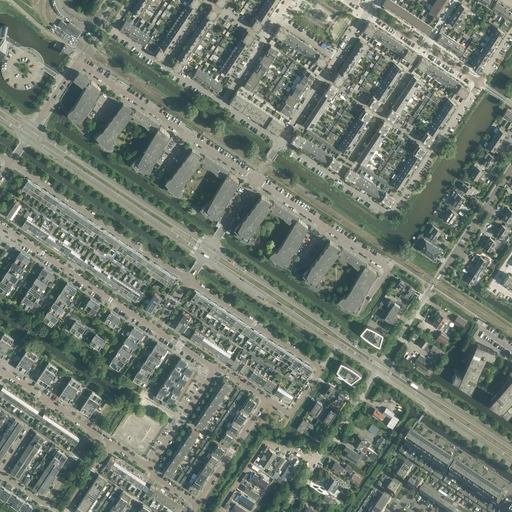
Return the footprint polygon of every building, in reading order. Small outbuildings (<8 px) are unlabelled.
[(149,4),(142,0),(139,0),(138,3),(146,8),(149,4)] [(397,4),(394,1),(392,0),(387,8),(391,10),(391,11),(392,11),(397,4)] [(493,2),(490,1),(490,0),(483,0),(481,3),(483,4),(484,3),(487,5),(486,7),(488,8),(493,2)] [(274,6),(266,1),(263,5),(272,10),(274,6)] [(444,6),(436,1),(433,5),(441,11),(444,6)] [(496,13),(501,5),(500,4),(500,3),(497,1),(495,4),(493,2),(488,8),(491,10),(492,8),(495,10),(494,12),(496,13)] [(197,7),(188,2),(186,6),(194,11),(197,7)] [(146,8),(138,3),(135,7),(143,12),(146,8)] [(402,7),(401,6),(397,4),(392,11),(393,12),(397,14),(402,7)] [(469,9),(461,4),(460,6),(459,6),(458,8),(466,14),(469,9)] [(272,10),(263,5),(261,9),(269,14),(272,10)] [(441,11),(433,5),(430,10),(436,14),(438,15),(441,11)] [(502,15),(507,7),(503,5),(503,6),(501,5),(496,13),(497,14),(499,13),(502,15)] [(194,11),(186,6),(183,10),(192,15),(194,11)] [(215,20),(221,11),(212,6),(207,14),(215,20)] [(143,12),(135,7),(132,11),(141,17),(143,12)] [(407,10),(404,8),(402,7),(397,14),(401,17),(402,18),(407,10)] [(505,20),(511,12),(509,11),(510,10),(507,7),(502,15),(505,17),(504,19),(505,20)] [(466,14),(458,8),(456,11),(455,13),(463,18),(466,14)] [(269,14),(261,9),(258,13),(266,18),(269,14)] [(192,15),(183,10),(180,14),(189,19),(192,15)] [(412,14),(411,13),(407,10),(402,18),(403,19),(403,18),(407,21),(412,14)] [(266,18),(258,13),(255,17),(264,22),(266,18)] [(463,18),(455,13),(454,15),(453,15),(451,17),(460,23),(463,18)] [(189,19),(180,14),(178,18),(186,23),(189,19)] [(215,20),(207,14),(204,18),(213,24),(215,20)] [(417,17),(414,15),(412,14),(407,21),(411,24),(412,25),(417,17)] [(258,30),(264,22),(255,17),(250,25),(258,30)] [(422,20),(421,19),(417,17),(412,25),(413,25),(417,28),(422,20)] [(460,23),(451,17),(450,20),(449,22),(457,28),(460,23)] [(186,23),(178,18),(175,22),(184,27),(186,23)] [(213,24),(204,18),(201,22),(210,28),(213,24)] [(82,31),(69,22),(68,24),(61,20),(58,25),(77,38),(82,31)] [(124,32),(130,23),(126,20),(120,29),(124,32)] [(427,24),(424,21),(422,20),(417,28),(421,30),(421,31),(422,31),(427,24)] [(184,27),(175,22),(172,26),(181,31),(184,27)] [(210,28),(201,22),(199,26),(207,32),(210,28)] [(371,36),(377,27),(368,22),(363,30),(371,36)] [(128,34),(134,26),(130,23),(124,32),(128,34)] [(428,34),(433,27),(427,24),(422,31),(423,32),(428,34)] [(9,42),(7,41),(1,36),(2,36),(2,35),(4,33),(3,33),(1,32),(3,30),(4,31),(5,31),(7,27),(3,28),(5,26),(0,26),(0,56),(9,42)] [(132,37),(138,28),(134,26),(128,34),(132,37)] [(181,31),(172,26),(170,30),(178,36),(181,31)] [(207,32),(199,26),(196,30),(205,36),(207,32)] [(283,40),(288,32),(280,26),(274,35),(283,40)] [(374,38),(380,30),(377,27),(371,36),(374,38)] [(136,40),(142,31),(138,28),(132,37),(136,40)] [(505,33),(498,28),(495,31),(494,30),(493,32),(501,37),(502,36),(503,36),(505,33)] [(250,43),(255,35),(247,29),(241,37),(250,43)] [(178,36),(170,30),(167,34),(175,39),(178,36)] [(205,36),(196,30),(193,34),(202,40),(205,36)] [(378,41),(384,32),(380,30),(374,38),(378,41)] [(440,30),(436,36),(439,37),(437,41),(439,43),(440,42),(442,43),(447,35),(440,30)] [(140,42),(146,34),(142,31),(136,40),(140,42)] [(287,43),(292,35),(288,32),(283,40),(287,43)] [(381,43),(387,34),(384,32),(378,41),(381,43)] [(501,37),(493,32),(489,37),(499,43),(501,39),(500,39),(501,37)] [(145,45),(150,36),(146,34),(140,42),(145,45)] [(175,39),(167,34),(164,38),(173,43),(175,39)] [(202,40),(193,34),(191,38),(199,44),(202,40)] [(385,45),(391,37),(387,34),(381,43),(385,45)] [(290,46),(296,37),(292,35),(287,43),(290,46)] [(446,47),(452,38),(447,35),(442,43),(444,44),(443,45),(446,47)] [(250,43),(241,37),(239,41),(247,47),(250,43)] [(294,48),(300,40),(296,37),(290,46),(294,48)] [(388,48),(394,39),(391,37),(385,45),(388,48)] [(499,43),(489,37),(486,41),(494,47),(495,45),(496,46),(499,43)] [(173,43),(164,38),(162,42),(170,47),(173,43)] [(199,44),(191,38),(188,42),(197,48),(199,44)] [(451,49),(456,41),(452,38),(446,47),(448,48),(449,48),(451,49)] [(392,50),(398,41),(394,39),(388,48),(392,50)] [(298,51),(304,42),(300,40),(294,48),(298,51)] [(368,45),(360,40),(357,44),(366,50),(368,45)] [(247,47),(239,41),(236,45),(245,51),(247,47)] [(396,52),(401,44),(398,41),(392,50),(396,52)] [(455,53),(461,44),(456,41),(451,49),(453,50),(452,51),(455,53)] [(493,48),(494,47),(486,41),(483,46),(485,47),(492,52),(494,49),(493,48)] [(73,50),(66,45),(65,44),(64,45),(63,45),(63,46),(56,42),(53,46),(60,51),(59,53),(62,52),(63,50),(70,54),(73,50)] [(170,47),(162,42),(159,46),(168,51),(170,47)] [(197,48),(188,42),(185,46),(194,52),(197,48)] [(302,54),(308,45),(304,42),(298,51),(302,54)] [(366,50),(357,44),(354,48),(363,54),(366,50)] [(399,55),(405,46),(401,44),(396,52),(399,55)] [(460,55),(465,47),(461,44),(455,53),(457,54),(458,54),(460,55)] [(245,51),(236,45),(234,49),(242,55),(245,51)] [(279,50),(271,45),(268,49),(276,55),(279,50)] [(306,56),(312,48),(308,45),(302,54),(306,56)] [(162,60),(168,51),(159,46),(154,54),(162,60)] [(194,52),(185,46),(183,50),(191,56),(194,52)] [(402,57),(408,48),(405,46),(399,55),(402,57)] [(485,47),(483,50),(481,49),(480,51),(488,56),(489,55),(490,55),(492,52),(485,47)] [(310,59),(316,50),(312,48),(306,56),(310,59)] [(363,54),(354,48),(352,52),(360,58),(363,54)] [(411,62),(416,54),(408,48),(402,57),(411,62)] [(242,55),(234,49),(231,53),(239,59),(242,55)] [(276,55),(268,49),(266,53),(274,59),(276,55)] [(191,56),(183,50),(180,54),(189,60),(191,56)] [(314,62),(320,53),(316,50),(310,59),(314,62)] [(487,58),(488,56),(480,51),(479,52),(481,54),(479,57),(486,62),(488,58),(487,58)] [(360,58),(352,52),(349,56),(358,62),(360,58)] [(239,59),(231,53),(228,57),(237,63),(239,59)] [(274,59),(266,53),(263,57),(271,63),(274,59)] [(323,67),(328,59),(320,53),(314,62),(323,67)] [(189,60),(180,54),(177,58),(186,64),(189,60)] [(358,62),(349,56),(346,60),(355,66),(358,62)] [(237,63),(228,57),(225,61),(234,67),(237,63)] [(271,63),(263,57),(260,61),(268,67),(271,63)] [(424,71),(430,63),(422,57),(416,66),(424,71)] [(486,62),(479,57),(476,60),(475,59),(474,60),(482,66),(483,64),(484,65),(486,62)] [(180,72),(186,64),(177,58),(172,66),(180,72)] [(355,66),(346,60),(344,64),(352,70),(355,66)] [(481,67),(482,66),(474,60),(473,62),(474,63),(472,66),(479,71),(482,68),(481,67)] [(234,67),(225,61),(223,65),(231,71),(234,67)] [(268,67),(260,61),(258,65),(266,71),(268,67)] [(403,68),(399,66),(395,63),(392,67),(400,72),(403,68)] [(428,74),(433,65),(430,63),(424,71),(428,74)] [(352,70),(344,64),(341,68),(349,74),(352,70)] [(231,71),(223,65),(220,69),(229,75),(231,71)] [(266,71),(258,65),(255,69),(263,75),(266,71)] [(431,76),(437,67),(433,65),(428,74),(431,76)] [(400,72),(392,67),(389,71),(397,76),(400,72)] [(435,78),(440,70),(437,67),(431,76),(435,78)] [(196,80),(202,71),(198,68),(192,77),(196,80)] [(349,74),(341,68),(338,72),(347,77),(349,74)] [(263,75),(255,69),(252,73),(260,79),(263,75)] [(315,74),(307,69),(304,73),(312,78),(315,74)] [(438,81),(444,72),(440,70),(435,78),(438,81)] [(200,82),(206,74),(202,71),(196,80),(200,82)] [(397,76),(389,71),(386,75),(395,80),(397,76)] [(95,97),(98,94),(97,92),(99,91),(101,88),(92,81),(88,79),(88,78),(90,79),(91,79),(80,72),(78,74),(77,75),(74,78),(79,82),(83,85),(85,83),(89,86),(86,90),(87,91),(82,96),(83,97),(78,103),(79,103),(76,107),(75,106),(73,108),(68,112),(74,119),(76,118),(80,121),(86,113),(86,111),(88,110),(90,107),(90,105),(92,103),(94,100),(94,98),(95,97)] [(341,86),(347,77),(338,72),(333,80),(341,86)] [(442,83),(447,74),(444,72),(438,81),(442,83)] [(260,79),(252,73),(250,77),(258,83),(260,79)] [(312,78),(304,73),(301,77),(309,82),(312,78)] [(204,85),(210,76),(206,74),(200,82),(204,85)] [(445,85),(451,77),(447,74),(442,83),(445,85)] [(395,80),(386,75),(384,79),(392,84),(395,80)] [(422,81),(415,76),(414,75),(411,80),(419,85),(422,81)] [(208,87),(214,79),(210,76),(204,85),(208,87)] [(258,83),(250,77),(247,81),(255,87),(258,83)] [(309,82),(301,77),(298,81),(306,86),(309,82)] [(449,88),(454,79),(451,77),(445,85),(449,88)] [(212,90),(218,82),(214,79),(208,87),(212,90)] [(392,84),(384,79),(381,83),(389,88),(392,84)] [(452,90),(458,81),(454,79),(449,88),(452,90)] [(419,85),(411,80),(408,84),(416,89),(419,85)] [(255,87),(247,81),(244,86),(252,91),(255,87)] [(306,86),(298,81),(296,85),(304,90),(306,86)] [(455,92),(461,84),(458,81),(452,90),(455,92)] [(217,93),(222,85),(218,82),(212,90),(217,93)] [(389,88),(381,83),(378,87),(386,92),(389,88)] [(341,91),(331,85),(330,84),(325,92),(333,98),(335,94),(338,96),(341,91)] [(416,89),(408,84),(405,88),(413,93),(416,89)] [(464,98),(470,89),(461,84),(455,92),(464,98)] [(304,90),(296,85),(293,89),(301,94),(304,90)] [(386,92),(378,87),(376,91),(384,96),(386,92)] [(413,93),(405,88),(403,92),(411,97),(413,93)] [(301,94),(293,89),(290,93),(298,98),(301,94)] [(242,110),(249,99),(237,91),(230,102),(242,110)] [(384,96),(376,91),(373,95),(381,100),(384,96)] [(333,98),(325,92),(322,96),(330,102),(333,98)] [(411,97),(403,92),(400,96),(408,101),(411,97)] [(298,98),(290,93),(288,97),(296,102),(298,98)] [(376,109),(381,100),(373,95),(371,99),(368,97),(365,102),(376,109)] [(330,102),(322,96),(320,100),(328,106),(330,102)] [(408,101),(400,96),(397,100),(405,105),(408,101)] [(296,102),(288,97),(285,101),(293,106),(296,102)] [(254,118),(261,107),(249,99),(242,110),(254,118)] [(456,104),(448,99),(446,103),(454,108),(456,104)] [(328,106),(320,100),(317,104),(325,110),(328,106)] [(405,105),(397,100),(395,104),(403,109),(405,105)] [(293,106),(285,101),(282,105),(290,110),(293,106)] [(113,141),(117,134),(115,133),(118,129),(119,130),(122,123),(123,124),(127,117),(127,118),(130,114),(135,116),(133,119),(138,121),(140,121),(141,122),(143,124),(148,117),(136,109),(136,110),(138,111),(137,112),(134,109),(123,103),(122,106),(121,108),(119,108),(117,112),(117,114),(115,114),(113,118),(113,120),(110,120),(109,124),(108,126),(106,126),(103,132),(101,132),(97,136),(100,139),(99,141),(104,144),(104,146),(113,148),(114,143),(113,141)] [(454,108),(446,103),(443,107),(451,112),(454,108)] [(325,110),(317,104),(314,108),(322,114),(325,110)] [(403,109),(395,104),(392,108),(400,113),(403,109)] [(290,110),(282,105),(280,109),(288,114),(290,110)] [(368,121),(373,113),(362,106),(360,110),(362,112),(360,115),(368,121)] [(266,126),(273,115),(261,107),(254,118),(266,126)] [(451,112),(443,107),(440,111),(448,116),(451,112)] [(322,114),(314,108),(311,112),(319,118),(322,114)] [(397,117),(400,113),(392,108),(387,116),(397,123),(400,119),(397,117)] [(507,118),(511,112),(507,109),(503,115),(507,118)] [(448,116),(440,111),(438,115),(446,120),(448,116)] [(319,118),(311,112),(309,116),(317,122),(319,118)] [(278,134),(285,124),(273,115),(266,126),(278,134)] [(368,121),(360,115),(357,119),(365,125),(368,121)] [(446,120),(438,115),(435,119),(443,124),(446,120)] [(317,122),(309,116),(306,120),(314,126),(317,122)] [(163,144),(164,143),(167,140),(166,138),(168,137),(170,134),(161,127),(160,127),(157,124),(159,125),(148,117),(143,124),(146,125),(148,126),(148,128),(152,131),(153,129),(158,132),(155,136),(155,137),(151,142),(152,143),(147,149),(148,149),(145,153),(144,152),(139,158),(137,158),(132,161),(138,169),(139,167),(144,171),(146,169),(150,171),(152,166),(151,164),(155,159),(155,157),(157,156),(159,153),(159,151),(160,149),(163,146),(163,144)] [(365,125),(357,119),(354,123),(362,129),(365,125)] [(443,124),(435,119),(432,123),(440,128),(443,124)] [(314,126),(306,120),(303,125),(311,130),(314,126)] [(394,127),(391,124),(384,120),(381,124),(382,125),(389,130),(392,131),(394,127)] [(362,129),(354,123),(352,128),(360,133),(362,129)] [(440,128),(432,123),(429,127),(437,132),(440,128)] [(389,130),(382,125),(381,124),(379,128),(387,133),(389,130)] [(437,132),(429,127),(427,131),(435,136),(437,132)] [(360,133),(352,128),(349,132),(357,137),(360,133)] [(387,133),(379,128),(376,132),(384,137),(387,133)] [(503,137),(506,133),(499,128),(496,133),(503,137)] [(429,144),(435,136),(427,131),(424,135),(422,133),(419,137),(429,144)] [(357,137),(349,132),(346,136),(354,141),(357,137)] [(384,137),(376,132),(373,136),(381,141),(384,137)] [(301,147),(306,139),(297,133),(291,141),(301,147)] [(503,137),(496,133),(493,137),(500,142),(503,137)] [(354,141),(346,136),(343,140),(351,145),(354,141)] [(381,141),(373,136),(370,140),(378,146),(381,141)] [(500,142),(493,137),(490,142),(497,146),(500,142)] [(305,150),(311,142),(306,139),(301,147),(305,150)] [(351,145),(343,140),(341,144),(349,149),(351,145)] [(378,146),(370,140),(368,144),(376,150),(378,146)] [(421,157),(427,148),(416,141),(413,146),(416,147),(413,151),(421,157)] [(310,153),(315,145),(311,142),(305,150),(310,153)] [(494,151),(497,146),(490,142),(487,147),(494,151)] [(349,149),(341,144),(338,148),(346,153),(349,149)] [(376,150),(368,144),(365,148),(373,154),(376,150)] [(314,156),(320,148),(315,145),(310,153),(314,156)] [(319,159),(324,151),(320,148),(314,156),(319,159)] [(373,154),(365,148),(362,152),(370,158),(373,154)] [(182,187),(186,180),(184,179),(187,175),(188,176),(191,169),(192,170),(195,163),(196,164),(199,160),(203,162),(202,164),(207,167),(209,166),(210,168),(212,169),(217,163),(205,155),(207,157),(206,157),(203,155),(192,149),(191,152),(190,154),(188,154),(186,158),(186,160),(184,160),(182,164),(181,166),(179,166),(177,169),(177,171),(175,172),(172,178),(170,178),(166,182),(169,185),(168,187),(173,190),(173,192),(182,194),(183,189),(182,187)] [(323,162),(329,154),(324,151),(319,159),(323,162)] [(421,157),(413,151),(411,155),(419,161),(421,157)] [(370,158),(362,152),(360,156),(368,162),(370,158)] [(497,159),(486,152),(483,156),(486,158),(492,162),(493,160),(495,161),(497,159)] [(328,165),(333,157),(329,154),(323,162),(328,165)] [(419,161),(411,155),(408,159),(416,165),(419,161)] [(368,162),(360,156),(357,160),(365,166),(368,162)] [(337,171),(342,163),(333,157),(328,165),(337,171)] [(489,167),(492,162),(486,158),(481,165),(483,166),(484,164),(489,167)] [(416,165),(408,159),(405,163),(413,169),(416,165)] [(221,189),(216,195),(217,195),(214,199),(213,198),(208,204),(206,204),(201,207),(207,215),(213,217),(219,217),(221,212),(220,210),(224,205),(224,203),(226,202),(228,199),(228,196),(229,195),(232,192),(231,190),(233,189),(235,186),(235,184),(237,182),(239,180),(229,173),(226,170),(228,171),(217,163),(212,169),(215,171),(216,172),(217,174),(221,177),(222,175),(227,178),(224,182),(224,183),(220,188),(221,189)] [(413,169),(405,163),(403,167),(411,173),(413,169)] [(483,170),(481,169),(483,166),(481,165),(479,168),(477,166),(474,171),(480,175),(483,170)] [(411,173),(403,167),(400,171),(408,177),(411,173)] [(354,182),(359,174),(350,168),(344,176),(354,182)] [(384,180),(371,171),(369,174),(382,183),(384,180)] [(408,177),(400,171),(397,175),(405,181),(408,177)] [(479,177),(480,175),(474,171),(470,175),(478,181),(480,178),(479,177)] [(358,185),(363,177),(359,174),(354,182),(358,185)] [(405,181),(397,175),(395,179),(403,185),(405,181)] [(363,188),(368,180),(363,177),(358,185),(363,188)] [(27,191),(32,183),(33,182),(27,178),(23,183),(25,184),(22,188),(27,191)] [(403,185),(395,179),(392,184),(400,189),(403,185)] [(367,191),(373,183),(368,180),(363,188),(367,191)] [(31,194),(37,185),(33,182),(32,183),(27,191),(31,194)] [(372,194),(377,186),(373,183),(367,191),(372,194)] [(474,190),(471,188),(472,186),(469,184),(468,185),(465,184),(464,187),(461,185),(458,190),(464,193),(465,191),(471,194),(474,190)] [(37,185),(31,194),(36,197),(42,188),(37,185)] [(376,197),(382,189),(377,186),(372,194),(376,197)] [(40,200),(46,191),(42,188),(36,197),(40,200)] [(381,200),(386,192),(382,189),(376,197),(381,200)] [(45,203),(50,195),(51,194),(46,191),(40,200),(45,203)] [(390,206),(395,198),(386,192),(381,200),(390,206)] [(49,206),(55,197),(51,194),(50,195),(45,203),(49,206)] [(466,199),(458,194),(455,198),(462,202),(463,201),(464,202),(466,199)] [(251,233),(255,226),(254,225),(256,221),(257,222),(260,215),(261,216),(265,209),(266,210),(268,206),(273,208),(272,211),(276,213),(278,212),(279,214),(282,216),(286,209),(274,201),(274,202),(276,203),(275,203),(272,201),(262,195),(260,198),(260,200),(257,200),(256,204),(255,206),(253,206),(251,210),(251,212),(249,212),(247,216),(246,218),(244,218),(241,224),(239,224),(235,228),(238,231),(237,233),(243,236),(242,238),(251,240),(252,235),(251,233)] [(54,209),(59,201),(60,200),(55,197),(49,206),(54,209)] [(458,207),(462,202),(455,198),(452,203),(455,205),(453,207),(455,208),(457,206),(458,207)] [(17,212),(22,204),(14,199),(10,207),(17,212)] [(58,212),(64,203),(60,200),(59,201),(54,209),(58,212)] [(63,215),(68,207),(69,206),(64,203),(58,212),(63,215)] [(67,218),(73,209),(69,206),(68,207),(63,215),(67,218)] [(12,219),(17,212),(10,207),(5,214),(12,219)] [(458,214),(453,211),(455,208),(453,207),(451,210),(450,209),(447,214),(454,218),(458,214)] [(72,221),(77,213),(78,212),(73,209),(67,218),(72,221)] [(301,236),(302,235),(305,232),(304,230),(306,229),(308,226),(299,219),(295,216),(297,217),(298,217),(286,209),(282,216),(284,217),(286,218),(286,220),(290,223),(292,221),(296,224),(293,228),(294,229),(289,234),(290,235),(285,241),(286,241),(283,245),(282,244),(277,250),(275,250),(270,253),(276,261),(278,259),(282,263),(284,261),(288,263),(290,258),(289,256),(294,251),(293,249),(295,248),(297,245),(297,242),(299,241),(301,238),(301,236)] [(76,224),(82,215),(78,212),(77,213),(72,221),(76,224)] [(511,223),(511,224),(511,223),(511,217),(506,213),(503,218),(507,221),(506,223),(511,227),(511,226),(511,223)] [(447,214),(444,218),(448,221),(447,223),(454,227),(456,225),(454,223),(455,221),(453,220),(454,219),(447,214)] [(82,215),(76,224),(81,227),(87,218),(82,215)] [(27,228),(32,221),(27,218),(22,225),(27,228)] [(85,230),(91,221),(87,218),(81,227),(85,230)] [(31,231),(36,224),(32,221),(27,228),(31,231)] [(85,230),(90,233),(96,224),(91,221),(85,230)] [(507,234),(511,227),(506,223),(504,226),(502,225),(499,229),(507,234)] [(36,234),(41,227),(36,224),(31,231),(36,234)] [(95,236),(101,227),(96,224),(90,233),(95,236)] [(443,232),(432,225),(429,229),(438,235),(439,233),(441,235),(443,232)] [(40,237),(45,230),(41,227),(36,234),(40,237)] [(496,228),(493,232),(498,235),(496,238),(498,239),(504,243),(509,236),(507,234),(499,229),(496,228)] [(97,238),(102,241),(108,232),(103,229),(97,238)] [(435,240),(438,235),(429,229),(426,234),(427,235),(425,237),(431,241),(433,239),(435,240)] [(45,240),(50,233),(45,230),(40,237),(45,240)] [(107,244),(113,235),(108,232),(102,241),(107,244)] [(49,243),(54,236),(50,233),(45,240),(49,243)] [(107,244),(111,247),(117,238),(113,235),(107,244)] [(54,246),(59,239),(54,236),(49,243),(54,246)] [(490,237),(487,242),(493,246),(494,247),(496,248),(500,242),(497,240),(495,239),(494,240),(490,237)] [(116,250),(122,241),(117,238),(111,247),(116,250)] [(58,249),(63,242),(59,239),(54,246),(58,249)] [(439,249),(424,239),(419,247),(424,250),(422,252),(422,253),(432,259),(433,256),(434,257),(437,253),(436,252),(439,249)] [(484,240),(481,245),(482,246),(491,251),(494,247),(493,246),(487,242),(484,240)] [(116,250),(120,253),(126,244),(122,241),(116,250)] [(320,279),(324,272),(322,271),(324,267),(325,267),(329,261),(330,261),(333,255),(334,255),(336,251),(341,254),(340,256),(344,258),(346,258),(348,260),(350,261),(354,255),(343,247),(342,247),(344,248),(344,249),(340,247),(330,241),(328,243),(328,245),(326,246),(324,249),(324,251),(321,252),(320,255),(319,257),(317,258),(315,261),(315,263),(313,264),(309,270),(307,270),(303,274),(307,277),(306,279),(311,282),(311,284),(319,286),(321,281),(320,279)] [(63,252),(68,245),(63,242),(58,249),(63,252)] [(125,256),(131,247),(126,244),(120,253),(125,256)] [(67,255),(72,248),(68,245),(63,252),(67,255)] [(125,256),(129,259),(135,250),(131,247),(125,256)] [(72,258),(77,251),(72,248),(67,255),(72,258)] [(134,262),(140,253),(135,250),(129,259),(134,262)] [(17,256),(14,261),(19,264),(25,254),(21,251),(19,253),(17,252),(15,255),(17,256)] [(76,261),(81,254),(77,251),(72,258),(76,261)] [(134,262),(138,265),(144,256),(140,253),(134,262)] [(24,267),(30,257),(25,254),(19,264),(24,267)] [(9,266),(17,256),(15,255),(8,265),(9,266)] [(369,282),(371,281),(373,278),(373,275),(374,274),(376,272),(367,264),(363,262),(364,261),(366,263),(366,262),(354,255),(350,261),(352,263),(354,263),(355,265),(358,268),(360,267),(364,270),(361,274),(362,274),(358,280),(358,281),(354,286),(355,287),(352,291),(350,289),(345,296),(343,296),(339,299),(344,306),(346,305),(351,309),(352,307),(356,309),(359,304),(358,302),(362,297),(364,296),(364,295),(363,293),(366,290),(365,288),(367,287),(369,284),(369,282)] [(143,268),(149,259),(144,256),(138,265),(143,268)] [(479,259),(477,261),(485,266),(488,261),(489,260),(485,257),(484,259),(481,256),(479,259)] [(86,268),(91,260),(86,257),(81,265),(86,268)] [(143,268),(147,271),(153,262),(149,259),(143,268)] [(90,271),(95,263),(91,260),(86,268),(90,271)] [(13,273),(19,264),(14,261),(8,270),(13,273)] [(481,270),(484,265),(485,266),(477,261),(474,266),(481,270)] [(152,274),(158,265),(153,262),(147,271),(152,274)] [(95,274),(100,266),(95,263),(90,271),(95,274)] [(18,276),(24,267),(19,264),(13,273),(18,276)] [(152,274),(156,277),(162,268),(158,265),(152,274)] [(99,277),(104,269),(100,266),(95,274),(99,277)] [(478,274),(481,270),(474,266),(471,270),(478,274)] [(42,279),(49,270),(44,267),(38,276),(42,279)] [(161,280),(167,271),(162,268),(156,277),(161,280)] [(104,280),(109,272),(104,269),(99,277),(104,280)] [(7,282),(13,273),(8,270),(2,279),(7,282)] [(47,282),(53,273),(49,270),(42,279),(47,282)] [(475,279),(478,274),(471,270),(468,275),(475,279)] [(161,280),(165,283),(171,274),(167,271),(161,280)] [(108,283),(113,275),(109,272),(104,280),(108,283)] [(12,285),(18,276),(13,273),(7,282),(12,285)] [(174,283),(177,278),(171,274),(165,283),(170,286),(173,282),(174,283)] [(511,287),(511,285),(511,275),(508,274),(501,284),(506,287),(507,284),(511,287)] [(113,286),(118,278),(113,275),(108,283),(113,286)] [(461,276),(459,279),(469,285),(471,283),(472,283),(475,279),(468,275),(468,276),(467,276),(466,275),(464,278),(461,276)] [(36,288),(42,279),(38,276),(32,285),(36,288)] [(117,289),(122,281),(118,278),(113,286),(117,289)] [(41,292),(47,282),(42,279),(36,288),(41,292)] [(403,292),(408,284),(400,279),(398,282),(395,287),(400,291),(403,292)] [(122,292),(127,284),(122,281),(117,289),(122,292)] [(5,295),(12,285),(7,282),(1,292),(5,295)] [(66,295),(72,285),(67,282),(61,292),(66,295)] [(126,295),(131,287),(127,284),(122,292),(126,295)] [(414,292),(415,289),(408,284),(403,292),(405,294),(404,294),(410,297),(414,292)] [(30,298),(36,288),(32,285),(26,294),(30,298)] [(70,298),(77,288),(72,285),(66,295),(70,298)] [(131,298),(136,290),(131,287),(126,295),(131,298)] [(35,301),(41,292),(36,288),(30,298),(35,301)] [(136,301),(140,294),(141,293),(136,290),(131,298),(136,301)] [(196,302),(201,294),(195,290),(191,295),(193,296),(189,301),(194,304),(196,302)] [(60,304),(66,295),(61,292),(55,301),(60,304)] [(157,305),(162,298),(155,293),(150,300),(157,305)] [(24,307),(30,298),(26,294),(19,304),(24,307)] [(200,305),(205,297),(201,294),(196,302),(200,305)] [(64,307),(70,298),(66,295),(60,304),(64,307)] [(89,310),(95,301),(91,298),(90,298),(88,297),(87,299),(89,300),(84,307),(89,310)] [(205,308),(210,300),(205,297),(200,305),(205,308)] [(29,310),(35,301),(30,298),(24,307),(29,310)] [(401,307),(390,299),(387,304),(391,307),(390,310),(395,313),(397,311),(398,312),(401,307)] [(153,312),(157,305),(150,300),(145,307),(153,312)] [(209,311),(214,303),(210,300),(205,308),(209,311)] [(53,313),(60,304),(55,301),(49,310),(53,313)] [(94,314),(100,304),(95,301),(89,310),(94,314)] [(214,314),(219,306),(214,303),(209,311),(214,314)] [(58,316),(64,307),(60,304),(53,313),(58,316)] [(218,317),(223,309),(219,306),(214,314),(218,317)] [(223,320),(228,312),(223,309),(218,317),(223,320)] [(398,319),(393,316),(395,313),(390,310),(388,309),(387,311),(385,310),(382,315),(394,324),(398,319)] [(47,323),(53,313),(49,310),(43,319),(47,323)] [(109,324),(115,314),(111,311),(104,321),(109,324)] [(187,321),(190,316),(183,311),(178,318),(187,324),(188,321),(187,321)] [(227,323),(232,315),(228,312),(223,320),(227,323)] [(438,312),(435,317),(436,318),(446,325),(447,326),(451,320),(450,320),(449,319),(440,313),(439,313),(438,312)] [(52,326),(58,316),(53,313),(47,323),(52,326)] [(114,327),(120,317),(115,314),(109,324),(114,327)] [(232,326),(237,318),(232,315),(227,323),(232,326)] [(462,327),(466,321),(458,315),(453,322),(462,327)] [(185,327),(187,324),(178,318),(173,326),(181,331),(184,326),(185,327)] [(236,329),(241,321),(237,318),(232,326),(236,329)] [(436,318),(432,323),(442,330),(444,331),(448,326),(447,326),(446,325),(436,318)] [(74,333),(81,323),(76,320),(75,321),(73,320),(72,322),(74,323),(69,330),(74,333)] [(241,332),(246,324),(241,321),(236,329),(240,332),(241,332)] [(79,336),(85,326),(81,323),(74,333),(79,336)] [(254,340),(259,332),(252,328),(246,324),(241,332),(240,332),(239,334),(244,337),(247,333),(248,334),(250,335),(247,339),(252,343),(254,340)] [(380,335),(379,334),(380,333),(382,334),(383,334),(381,333),(379,331),(377,330),(375,329),(373,328),(371,327),(369,326),(367,325),(366,326),(361,332),(362,333),(363,334),(364,335),(366,336),(367,338),(368,338),(371,340),(373,341),(374,342),(376,343),(379,345),(382,346),(385,339),(383,337),(382,336),(380,335)] [(133,339),(139,330),(134,327),(128,336),(133,339)] [(139,330),(133,339),(137,342),(140,344),(142,342),(139,340),(143,333),(139,330)] [(195,340),(200,333),(195,330),(190,337),(193,338),(192,339),(195,340)] [(447,340),(449,337),(441,331),(437,338),(445,343),(447,340)] [(259,332),(254,340),(258,343),(263,335),(259,332)] [(0,342),(3,345),(9,336),(5,333),(0,339),(0,342)] [(94,346),(101,337),(96,333),(90,343),(94,346)] [(199,343),(204,336),(200,333),(195,340),(199,343)] [(262,346),(268,338),(263,335),(258,343),(262,346)] [(8,348),(14,339),(9,336),(3,345),(8,348)] [(126,348),(133,339),(128,336),(122,345),(126,348)] [(204,346),(209,339),(204,336),(199,343),(204,346)] [(99,349),(105,340),(101,337),(94,346),(99,349)] [(267,349),(272,341),(268,338),(262,346),(267,349)] [(420,341),(418,343),(418,344),(419,344),(419,345),(428,351),(430,348),(435,352),(435,353),(438,355),(438,353),(443,356),(445,352),(433,343),(432,344),(423,338),(421,342),(420,341)] [(131,351),(137,342),(133,339),(126,348),(131,351)] [(208,349),(213,342),(209,339),(204,346),(208,349)] [(271,352),(277,344),(272,341),(267,349),(271,352)] [(156,355),(162,345),(157,342),(151,352),(156,355)] [(213,352),(218,345),(213,342),(208,349),(213,352)] [(475,383),(486,358),(487,356),(493,359),(495,355),(497,351),(477,342),(462,375),(455,372),(452,378),(459,381),(458,382),(471,391),(473,387),(474,384),(475,383)] [(276,355),(281,347),(277,344),(271,352),(276,355)] [(120,358),(126,348),(122,345),(116,354),(120,358)] [(161,358),(167,348),(162,345),(156,355),(161,358)] [(217,355),(222,348),(218,345),(213,352),(217,355)] [(280,358),(286,350),(281,347),(276,355),(280,358)] [(27,361),(33,351),(28,348),(22,357),(27,361)] [(125,361),(131,351),(126,348),(120,358),(125,361)] [(222,358),(227,351),(222,348),(217,355),(222,358)] [(285,361),(290,353),(286,350),(280,358),(285,361)] [(31,364),(37,354),(33,351),(27,361),(31,364)] [(241,360),(236,357),(234,359),(232,358),(230,356),(231,354),(227,351),(222,358),(226,361),(228,360),(230,361),(232,362),(231,364),(236,367),(241,360)] [(150,364),(156,355),(151,352),(145,361),(150,364)] [(289,364),(295,356),(290,353),(285,361),(289,364)] [(114,367),(120,358),(116,354),(109,364),(114,367)] [(427,371),(432,363),(420,354),(414,363),(427,371)] [(154,367),(161,358),(156,355),(150,364),(154,367)] [(294,367),(299,359),(295,356),(289,364),(294,367)] [(20,370),(27,361),(22,357),(16,367),(20,370)] [(119,370),(125,361),(120,358),(114,367),(119,370)] [(170,408),(191,370),(192,369),(187,366),(186,366),(188,362),(187,361),(187,362),(185,361),(186,361),(181,358),(156,395),(156,396),(153,395),(153,396),(153,397),(153,398),(154,398),(154,399),(154,400),(155,400),(155,401),(156,401),(157,402),(158,402),(159,402),(160,402),(161,402),(162,401),(163,401),(165,404),(165,405),(170,408)] [(298,370),(304,362),(299,359),(294,367),(298,370)] [(240,370),(245,363),(241,360),(236,367),(240,370)] [(25,373),(31,364),(27,361),(20,370),(25,373)] [(144,373),(150,364),(145,361),(139,370),(144,373)] [(47,374),(54,365),(49,362),(43,371),(47,374)] [(304,362),(298,370),(303,373),(308,365),(304,362)] [(360,374),(357,371),(355,370),(353,368),(352,367),(350,366),(347,365),(345,364),(345,363),(343,363),(341,362),(337,370),(338,371),(340,372),(341,374),(343,376),(346,377),(347,379),(350,380),(352,381),(351,381),(349,379),(350,378),(352,379),(354,380),(355,381),(357,381),(362,376),(361,375),(361,374),(360,374)] [(245,373),(250,366),(245,363),(240,370),(245,373)] [(148,376),(154,367),(150,364),(144,373),(148,376)] [(52,378),(58,368),(54,365),(47,374),(52,378)] [(306,379),(313,369),(308,365),(303,373),(301,375),(306,379)] [(249,376),(254,369),(250,366),(245,373),(249,376)] [(511,409),(507,405),(511,399),(511,366),(509,369),(511,372),(511,377),(493,397),(488,402),(501,411),(502,410),(507,415),(511,409)] [(254,379),(259,372),(254,369),(249,376),(254,379)] [(137,383),(144,373),(139,370),(133,379),(137,383)] [(41,384),(47,374),(43,371),(37,380),(41,384)] [(258,382),(263,375),(259,372),(254,379),(258,382)] [(142,386),(148,376),(144,373),(137,383),(142,386)] [(46,387),(52,378),(47,374),(41,384),(46,387)] [(263,385),(268,378),(263,375),(258,382),(263,385)] [(70,390),(76,380),(72,377),(66,386),(70,390)] [(267,388),(272,381),(268,378),(263,385),(267,388)] [(203,428),(220,403),(231,386),(233,387),(234,386),(224,379),(195,423),(203,428)] [(75,393),(81,384),(76,380),(70,390),(75,393)] [(272,391),(277,383),(272,380),(272,381),(267,388),(272,391)] [(281,398),(287,389),(284,387),(283,388),(279,385),(274,393),(281,398)] [(332,398),(337,390),(330,385),(325,393),(329,397),(330,396),(332,398)] [(64,399),(70,390),(66,386),(59,396),(64,399)] [(7,399),(12,392),(10,391),(8,389),(3,396),(7,399)] [(288,403),(293,395),(289,392),(289,391),(287,389),(281,398),(288,403)] [(69,402),(75,393),(70,390),(64,399),(69,402)] [(340,403),(345,395),(337,390),(332,398),(334,399),(334,400),(340,403)] [(91,403),(97,394),(92,391),(86,400),(91,403)] [(12,402),(17,395),(16,394),(14,393),(14,394),(12,392),(7,399),(12,402)] [(96,407),(102,397),(97,394),(91,403),(96,407)] [(16,405),(21,398),(19,397),(19,396),(17,395),(12,402),(16,405)] [(254,407),(257,402),(249,396),(246,402),(254,407)] [(21,408),(26,401),(25,400),(23,399),(23,400),(21,398),(16,405),(21,408)] [(85,413),(91,403),(86,400),(80,410),(85,413)] [(325,409),(323,408),(320,406),(322,404),(317,400),(311,410),(313,411),(312,413),(319,418),(325,409)] [(25,411),(30,404),(28,403),(28,402),(26,401),(21,408),(25,411)] [(254,407),(246,402),(243,406),(251,411),(254,407)] [(90,416),(96,407),(91,403),(85,413),(90,416)] [(30,414),(35,407),(34,406),(32,405),(32,406),(30,404),(25,411),(30,414)] [(251,411),(243,406),(240,410),(248,415),(251,411)] [(43,415),(38,412),(38,411),(39,409),(35,407),(30,414),(35,417),(36,416),(40,419),(39,420),(44,424),(49,416),(45,413),(43,415)] [(393,428),(399,418),(394,414),(395,413),(386,408),(383,413),(391,418),(387,424),(393,428)] [(329,422),(336,412),(331,409),(329,412),(329,411),(328,409),(327,411),(325,409),(319,418),(326,423),(327,421),(329,422)] [(385,415),(375,409),(372,414),(376,417),(376,418),(377,419),(378,418),(379,419),(380,416),(383,418),(385,415)] [(248,415),(240,410),(237,414),(245,420),(248,415)] [(245,420),(237,414),(234,419),(242,424),(245,420)] [(48,427),(53,420),(51,418),(49,417),(49,416),(44,424),(48,427)] [(23,424),(15,419),(12,423),(21,429),(22,427),(22,426),(23,424)] [(242,424),(234,419),(232,423),(239,428),(242,424)] [(318,428),(314,426),(303,419),(297,428),(304,433),(308,426),(316,431),(318,428)] [(53,430),(58,422),(57,422),(55,420),(55,421),(53,420),(48,427),(53,430)] [(57,433),(62,426),(60,424),(58,423),(58,422),(53,430),(57,433)] [(21,429),(12,423),(10,428),(18,433),(21,429)] [(239,428),(232,423),(229,427),(237,432),(239,428)] [(368,429),(376,434),(380,428),(372,423),(368,429)] [(62,436),(67,428),(66,428),(64,426),(64,427),(62,426),(57,433),(62,436)] [(237,432),(229,427),(226,431),(234,437),(237,432)] [(18,433),(10,428),(7,432),(15,438),(18,433)] [(66,439),(71,432),(69,430),(67,429),(67,428),(62,436),(66,439)] [(171,476),(188,450),(200,433),(191,428),(162,472),(173,478),(173,477),(171,476)] [(234,437),(226,431),(223,436),(231,441),(234,437)] [(15,438),(7,432),(4,436),(12,442),(15,438)] [(71,442),(76,434),(75,434),(73,432),(73,433),(71,432),(66,439),(71,442)] [(45,438),(37,433),(35,436),(35,435),(33,437),(42,443),(45,438)] [(76,445),(79,439),(80,437),(76,434),(71,442),(76,445)] [(404,444),(409,447),(416,437),(411,434),(404,444)] [(370,443),(358,435),(355,439),(367,447),(370,443)] [(12,442),(4,436),(1,440),(9,446),(12,442)] [(227,446),(231,441),(223,436),(219,441),(227,446)] [(375,444),(380,448),(386,440),(381,436),(379,439),(378,438),(377,440),(378,441),(375,444)] [(42,443),(33,437),(31,442),(39,447),(42,443)] [(409,447),(414,451),(421,440),(416,437),(409,447)] [(367,447),(355,439),(352,443),(365,451),(367,447)] [(9,446),(1,440),(0,442),(0,445),(7,450),(9,446)] [(414,451),(419,454),(425,443),(421,440),(414,451)] [(39,447),(31,442),(28,446),(36,451),(39,447)] [(419,454),(423,457),(430,447),(425,443),(419,454)] [(222,454),(226,449),(218,444),(214,449),(222,454)] [(36,451),(28,446),(25,450),(33,456),(36,451)] [(360,455),(346,446),(343,450),(347,452),(345,455),(355,462),(360,455)] [(423,457),(428,460),(435,450),(430,447),(423,457)] [(222,454),(214,449),(211,453),(219,459),(222,454)] [(267,468),(277,454),(269,449),(265,454),(263,453),(260,458),(262,459),(259,463),(267,468)] [(33,456),(25,450),(22,454),(30,460),(33,456)] [(68,457),(64,455),(63,454),(63,453),(63,452),(62,453),(58,450),(55,455),(64,461),(65,460),(66,460),(68,457)] [(428,460),(433,463),(440,453),(435,450),(428,460)] [(219,459),(211,453),(208,458),(216,463),(219,459)] [(433,463),(438,466),(444,456),(440,453),(433,463)] [(30,460),(22,454),(19,459),(20,459),(28,464),(30,460)] [(64,461),(55,455),(52,460),(61,466),(64,461)] [(438,466),(442,470),(449,459),(444,456),(438,466)] [(110,467),(115,460),(110,457),(105,464),(110,467)] [(216,463),(208,458),(206,462),(213,467),(216,463)] [(277,470),(284,460),(281,458),(278,462),(276,461),(274,464),(276,466),(274,468),(277,470)] [(28,464),(20,459),(19,459),(16,463),(25,468),(28,464)] [(442,470),(447,473),(454,463),(449,459),(442,470)] [(61,466),(52,460),(49,464),(58,470),(61,466)] [(114,471),(119,463),(115,460),(110,467),(114,471)] [(296,467),(286,461),(278,474),(287,480),(296,467)] [(413,467),(404,461),(400,466),(409,472),(413,467)] [(213,467),(206,462),(203,466),(211,471),(213,467)] [(339,474),(343,468),(335,462),(331,468),(339,474)] [(25,468),(16,463),(14,467),(22,473),(25,468)] [(119,473),(124,466),(119,463),(114,471),(119,473)] [(449,474),(454,477),(460,467),(455,463),(449,474)] [(58,470),(49,464),(46,469),(55,475),(58,470)] [(123,476),(128,469),(124,466),(119,473),(123,476)] [(211,471),(203,466),(200,470),(208,476),(211,471)] [(409,472),(400,466),(397,471),(406,477),(409,472)] [(22,473),(14,467),(12,469),(12,468),(10,471),(13,473),(15,474),(14,475),(18,478),(22,473)] [(454,477),(458,480),(465,470),(460,467),(454,477)] [(55,475),(46,469),(43,473),(52,479),(55,475)] [(128,479),(133,472),(128,469),(123,476),(128,479)] [(208,476),(200,470),(197,475),(205,480),(208,476)] [(458,480),(463,483),(470,473),(465,470),(458,480)] [(406,477),(397,471),(394,476),(403,482),(406,477)] [(132,482),(137,475),(133,472),(128,479),(132,482)] [(52,479),(43,473),(40,478),(49,484),(52,479)] [(263,489),(268,482),(262,478),(264,476),(260,473),(259,476),(254,473),(249,480),(263,489)] [(358,485),(362,479),(353,473),(349,479),(358,485)] [(463,483),(468,486),(475,476),(470,473),(463,483)] [(108,480),(100,475),(99,476),(98,476),(96,479),(105,485),(108,480)] [(137,485),(142,478),(137,475),(132,482),(137,485)] [(205,480),(197,475),(194,479),(202,484),(205,480)] [(341,482),(331,475),(329,478),(328,478),(327,479),(327,480),(327,481),(334,485),(336,482),(339,484),(341,482)] [(468,486),(473,490),(479,479),(475,476),(468,486)] [(412,488),(417,480),(413,477),(408,485),(412,488)] [(49,484),(40,478),(37,482),(46,488),(49,484)] [(156,487),(152,484),(151,484),(150,486),(148,485),(146,484),(145,483),(146,481),(142,478),(137,485),(141,489),(143,487),(145,489),(147,490),(146,492),(151,495),(156,487)] [(105,485),(96,479),(93,484),(94,484),(102,490),(105,485)] [(202,484),(194,479),(191,483),(199,488),(202,484)] [(473,490),(477,493),(484,483),(479,479),(473,490)] [(400,486),(391,480),(388,485),(397,491),(400,486)] [(416,491),(422,483),(417,480),(412,488),(416,491)] [(251,484),(246,481),(241,489),(257,500),(260,495),(252,490),(254,487),(250,485),(251,484)] [(332,488),(334,485),(327,481),(326,481),(325,483),(324,486),(330,490),(330,491),(332,493),(335,490),(332,488)] [(46,488),(37,482),(33,488),(38,491),(39,490),(40,491),(44,494),(46,490),(45,490),(46,488)] [(196,494),(199,488),(191,483),(188,489),(196,494)] [(477,493),(482,496),(489,486),(484,483),(477,493)] [(102,490),(94,484),(93,484),(90,488),(99,494),(102,490)] [(2,498),(9,487),(7,486),(6,488),(5,487),(4,486),(4,487),(2,485),(0,487),(0,496),(2,498)] [(397,491),(388,485),(385,490),(394,496),(397,491)] [(423,496),(429,488),(424,485),(419,493),(423,496)] [(482,496),(487,499),(494,489),(489,486),(482,496)] [(9,501),(14,493),(12,492),(11,491),(10,490),(11,489),(9,487),(2,498),(5,500),(6,501),(6,499),(9,501)] [(155,498),(160,490),(156,487),(151,495),(155,498)] [(99,494),(90,488),(87,493),(88,493),(96,499),(99,494)] [(428,498),(433,490),(429,488),(423,496),(428,498)] [(487,499),(492,502),(498,492),(494,489),(487,499)] [(160,501),(165,493),(160,490),(155,498),(160,501)] [(432,501),(437,493),(433,490),(428,498),(432,501)] [(131,496),(123,491),(120,495),(128,501),(131,496)] [(502,500),(501,499),(503,495),(498,492),(492,502),(497,506),(502,499),(502,500)] [(14,506),(22,496),(19,494),(20,495),(18,496),(17,495),(16,495),(15,494),(14,493),(9,501),(12,503),(11,504),(14,506)] [(96,499),(88,493),(87,493),(84,497),(93,503),(96,499)] [(164,504),(169,496),(165,493),(160,501),(164,504)] [(236,501),(250,510),(255,502),(241,493),(236,501)] [(436,504),(442,496),(437,493),(432,501),(436,504)] [(391,500),(382,494),(379,499),(388,505),(391,500)] [(128,501),(120,495),(117,499),(126,505),(128,501)] [(329,509),(331,505),(334,501),(325,495),(320,503),(329,509)] [(21,509),(27,502),(26,501),(26,502),(24,500),(22,499),(23,497),(24,497),(22,496),(14,506),(15,506),(18,509),(19,508),(21,509)] [(169,507),(174,499),(169,496),(164,504),(169,507)] [(440,507),(446,499),(442,496),(436,504),(440,507)] [(93,503),(84,497),(81,502),(82,502),(90,508),(93,503)] [(126,505),(117,499),(115,504),(123,509),(126,505)] [(173,510),(178,502),(174,499),(169,507),(173,510)] [(388,505),(379,499),(376,503),(385,510),(388,505)] [(445,510),(450,502),(446,499),(440,507),(445,510)] [(33,509),(35,506),(36,505),(32,502),(32,503),(31,504),(29,503),(27,502),(21,509),(24,511),(23,511),(28,511),(31,508),(33,509)] [(86,511),(90,508),(82,502),(81,502),(78,506),(86,511)] [(176,511),(178,511),(183,505),(178,502),(173,510),(176,511)] [(448,511),(449,511),(454,505),(450,502),(445,510),(448,511)] [(247,511),(248,511),(235,503),(230,510),(232,511),(247,511)] [(383,511),(385,510),(376,503),(372,508),(378,511),(383,511)]
